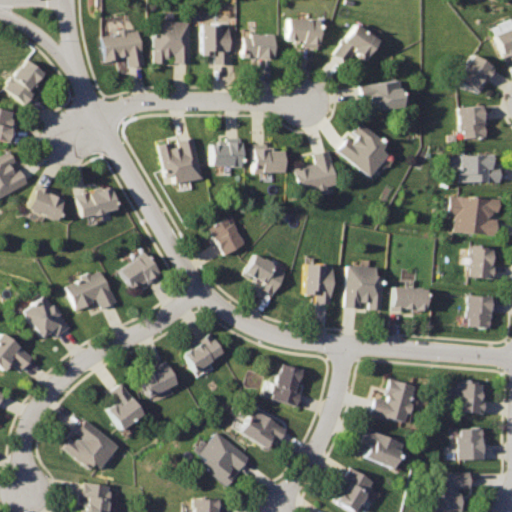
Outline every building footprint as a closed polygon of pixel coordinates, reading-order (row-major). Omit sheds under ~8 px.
[(285,16),(285,40),(298,40),(299,44),(313,45),(315,18),(285,16)] [(487,26),(490,32),(510,25),(507,18),(487,26)] [(151,28),(150,61),(188,62),(186,21),(158,21),(158,28),(151,28)] [(328,50),(351,21),(373,38),(358,58),(350,51),(342,60),(328,50)] [(511,21),(489,32),(497,53),(511,46),(511,21)] [(198,23),(198,53),(212,53),(212,62),(226,62),(225,23),(198,23)] [(98,34),(102,59),(126,55),(128,64),(140,62),(135,29),(98,34)] [(241,32),(241,56),(270,56),(270,32),(241,32)] [(469,52),(452,79),(468,88),(486,64),(469,52)] [(0,86),(22,57),(42,73),(20,102),(0,86)] [(352,85),(353,102),(365,102),(366,111),(397,107),(393,79),(352,85)] [(453,106),(477,103),(482,134),(457,136),(453,106)] [(0,108),(0,138),(3,139),(10,111),(0,108)] [(333,149),(341,140),(346,145),(353,136),(347,130),(354,122),(389,147),(367,178),(333,149)] [(153,145),(162,185),(196,177),(187,136),(173,140),(174,145),(165,147),(164,142),(153,145)] [(204,144),(204,166),(237,165),(238,142),(204,144)] [(249,148),(249,171),(280,172),(280,149),(249,148)] [(6,151),(0,153),(0,196),(25,183),(18,171),(12,175),(8,168),(15,165),(6,151)] [(292,169),(298,192),(333,185),(325,151),(311,154),(312,165),(292,169)] [(447,154),(447,179),(496,179),(496,163),(487,164),(487,152),(447,154)] [(103,186),(70,195),(77,217),(111,207),(103,186)] [(29,187),(22,209),(51,220),(59,198),(29,187)] [(446,196),(445,217),(453,218),(453,230),(495,233),(496,200),(446,196)] [(227,215),(204,229),(219,254),(242,241),(227,215)] [(468,246),(466,275),(488,277),(491,247),(468,246)] [(137,249),(112,267),(129,291),(155,274),(137,249)] [(249,252),(240,273),(272,290),(282,266),(249,252)] [(301,263),(299,293),(312,293),(311,302),(326,304),(329,265),(301,263)] [(342,263),(341,306),(376,309),(380,266),(342,263)] [(93,270),(61,285),(71,309),(90,301),(94,308),(111,301),(93,270)] [(390,285),(389,306),(421,309),(424,288),(390,285)] [(41,292),(18,312),(37,336),(48,329),(51,334),(66,323),(41,292)] [(465,292),(462,325),(489,329),(492,295),(465,292)] [(0,332),(30,359),(20,373),(6,361),(0,367),(0,332)] [(206,333),(176,352),(185,370),(218,351),(206,333)] [(275,361),(265,395),(293,404),(302,370),(275,361)] [(160,362),(132,376),(143,396),(170,382),(160,362)] [(386,378),(382,395),(372,393),(366,409),(400,420),(410,384),(386,378)] [(114,379),(102,389),(109,398),(100,406),(116,427),(137,412),(114,379)] [(457,379),(456,410),(475,410),(478,380),(457,379)] [(248,405),(233,430),(262,449),(266,442),(273,445),(284,428),(248,405)] [(80,416),(67,428),(72,433),(60,446),(86,471),(111,444),(80,416)] [(453,426),(455,458),(478,458),(478,424),(453,426)] [(361,426),(357,438),(366,442),(361,455),(390,466),(400,440),(361,426)] [(211,431),(191,455),(225,483),(246,458),(211,431)] [(348,468),(328,500),(350,511),(370,480),(348,468)] [(432,473),(434,511),(459,509),(459,489),(467,488),(466,472),(432,473)] [(77,481),(70,511),(100,511),(105,486),(77,481)] [(188,498),(187,511),(211,511),(212,498),(188,498)]
